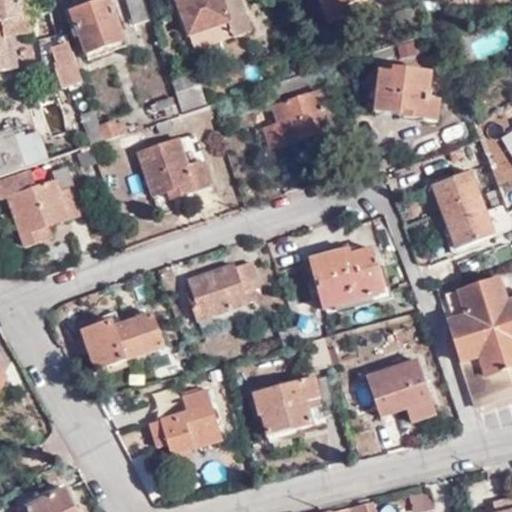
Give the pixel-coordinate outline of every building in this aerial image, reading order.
[(19,0),(0,0),(0,74),(19,71),(13,39),(31,36),(27,12),(22,13),(19,0)] [(148,23),(140,0),(128,0),(125,1),(133,27),(148,23)] [(237,0),(182,0),(177,2),(192,53),(249,35),(237,0)] [(366,0),(317,0),(328,28),(371,11),(366,0)] [(86,59),(124,45),(108,2),(70,16),(86,59)] [(126,50),(124,45),(86,59),(87,64),(126,50)] [(67,47),(52,52),(59,71),(55,72),(62,91),(80,84),(67,47)] [(394,76),(377,76),(374,117),(396,119),(396,122),(436,125),(438,104),(428,102),(430,76),(394,73),(394,76)] [(195,77),(171,86),(181,115),(205,107),(195,77)] [(277,125),(262,131),(270,153),(305,141),(311,155),(338,146),(320,94),(272,111),(277,125)] [(178,116),(173,102),(150,109),(154,123),(178,116)] [(98,129),(92,111),(76,116),(88,148),(90,146),(103,142),(98,129)] [(121,121),(98,129),(103,142),(126,135),(121,121)] [(10,131),(0,135),(0,175),(24,168),(13,138),(10,131)] [(23,134),(13,138),(24,168),(47,160),(37,134),(25,139),(23,134)] [(177,142),(137,156),(151,200),(167,195),(169,200),(208,187),(200,162),(186,166),(177,142)] [(51,161),(51,159),(47,160),(24,168),(25,170),(51,161)] [(24,168),(0,175),(0,178),(25,170),(24,168)] [(52,175),(55,185),(59,195),(73,190),(67,170),(52,175)] [(469,174),(431,189),(456,254),(494,240),(469,174)] [(59,195),(55,185),(36,191),(30,175),(0,184),(0,200),(1,203),(9,201),(25,249),(44,244),(41,232),(47,230),(83,218),(73,190),(59,195)] [(41,232),(44,244),(50,241),(47,230),(41,232)] [(350,250),(307,262),(321,313),(383,296),(372,251),(351,256),(350,250)] [(233,268),(187,285),(193,298),(187,300),(197,325),(257,303),(253,293),(259,290),(250,266),(235,272),(233,268)] [(444,297),(451,320),(446,322),(459,363),(471,403),(511,390),(511,301),(505,303),(498,280),(458,293),(444,297)] [(111,323),(80,334),(95,375),(164,351),(154,323),(116,337),(111,323)] [(295,330),(277,335),(283,350),(301,344),(295,330)] [(328,339),(303,346),(305,354),(311,372),(335,366),(328,339)] [(311,372),(305,354),(293,357),(297,376),(311,372)] [(416,362),(366,381),(381,422),(407,413),(413,426),(436,418),(416,362)] [(312,380),(253,396),(259,419),(265,418),(270,440),(312,429),(306,405),(319,402),(312,380)] [(511,390),(471,403),(474,411),(511,399),(511,390)] [(170,458),(172,458),(191,453),(222,444),(206,394),(181,402),(185,417),(149,428),(157,452),(166,448),(170,458)] [(191,453),(172,458),(177,471),(194,467),(191,453)] [(76,511),(68,492),(24,511),(76,511)] [(511,511),(510,501),(494,505),(495,510),(487,511),(511,511)]
